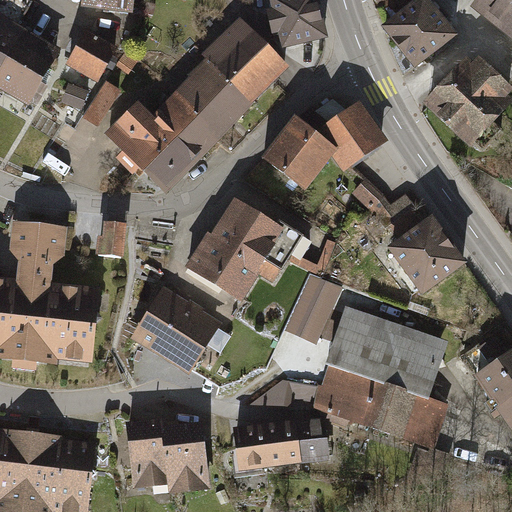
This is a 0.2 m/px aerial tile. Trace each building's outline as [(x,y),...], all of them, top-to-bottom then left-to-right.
[(17,21),(28,4),(21,0),(0,0),(0,18),(14,27),(17,21)] [(86,0),(86,4),(129,9),(129,0),(86,0)] [(314,0),(273,0),(275,9),(269,10),(274,33),(280,32),(283,43),(322,35),(314,0)] [(423,0),(420,0),(386,26),(417,65),(452,37),(423,0)] [(511,0),(480,0),(476,5),(511,34),(511,0)] [(0,71),(22,33),(21,32),(25,26),(17,21),(14,27),(0,18),(0,71)] [(202,65),(251,110),(275,84),(287,71),(236,24),(199,63),(202,65)] [(0,71),(0,87),(29,103),(31,100),(37,104),(46,88),(40,84),(55,57),(52,55),(55,52),(22,33),(0,71)] [(113,53),(85,35),(68,61),(98,79),(113,53)] [(510,99),(469,61),(428,105),(468,143),(510,99)] [(251,110),(202,65),(172,97),(221,142),(251,110)] [(83,109),(91,91),(72,82),(63,100),(83,109)] [(120,96),(104,86),(82,121),(98,131),(120,96)] [(197,168),(221,142),(172,97),(148,123),(171,144),(197,168)] [(292,125),(265,158),(306,189),(333,153),(345,170),(352,165),(380,147),(356,109),(348,113),(333,100),(316,113),(310,108),(295,128),(292,125)] [(101,142),(140,178),(171,144),(148,123),(133,108),(101,142)] [(82,121),(68,112),(61,123),(75,131),(82,121)] [(197,168),(171,144),(140,178),(166,201),(197,168)] [(40,180),(23,175),(21,183),(38,187),(40,180)] [(384,197),(366,180),(354,193),(370,210),(376,217),(390,207),(384,197)] [(388,234),(419,214),(407,196),(390,207),(376,217),(388,234)] [(271,288),(285,265),(299,242),(252,212),(250,215),(233,205),(209,243),(205,240),(183,274),(236,308),(255,278),(271,288)] [(425,293),(465,264),(432,218),(392,247),(425,293)] [(11,286),(0,284),(0,361),(88,371),(96,294),(44,289),(46,271),(62,273),(66,233),(9,227),(5,263),(14,264),(11,286)] [(124,230),(99,228),(97,262),(121,264),(124,230)] [(285,265),(295,271),(315,280),(317,274),(322,276),(334,248),(325,245),(315,270),(300,264),(311,247),(301,240),(299,242),(285,265)] [(218,328),(162,292),(128,343),(185,380),(218,328)] [(325,371),(310,412),(431,454),(446,410),(425,403),(445,347),(343,311),(322,370),(325,371)] [(210,340),(222,350),(233,337),(222,327),(210,340)] [(476,372),(496,402),(511,391),(511,348),(505,353),(495,338),(480,348),(490,362),(476,372)] [(511,391),(496,402),(511,425),(511,391)] [(317,421),(292,425),(298,470),(323,467),(317,421)] [(123,428),(132,495),(164,491),(166,500),(209,494),(200,427),(163,432),(161,423),(123,428)] [(228,433),(234,478),(298,470),(292,425),(228,433)] [(88,511),(95,450),(58,447),(58,442),(0,435),(0,511),(88,511)]
